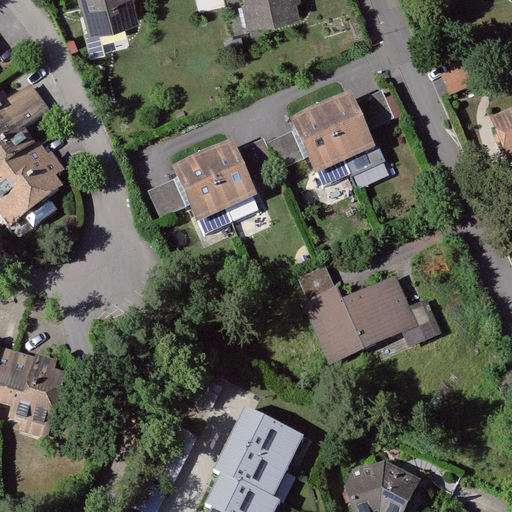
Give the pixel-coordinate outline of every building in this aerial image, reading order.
[(80,0),(89,35),(140,22),(134,0),(80,0)] [(303,18),(298,0),(244,0),(251,29),(303,18)] [(242,36),(225,39),(228,54),(245,51),(242,36)] [(483,87),(470,55),(437,68),(450,100),(483,87)] [(0,131),(40,102),(31,90),(9,105),(4,97),(0,99),(0,131)] [(381,92),(354,105),(366,132),(394,119),(381,92)] [(349,93),(319,107),(343,163),(374,149),(366,132),(354,105),(349,93)] [(0,179),(36,150),(25,134),(50,115),(40,102),(0,131),(0,179)] [(314,177),(343,163),(319,107),(288,121),(293,132),(266,145),(277,167),(279,172),(306,159),(314,177)] [(511,126),(492,134),(511,180),(511,126)] [(277,167),(266,145),(264,140),(234,153),(247,180),(277,167)] [(229,142),(199,155),(225,211),(255,197),(247,180),(234,153),(229,142)] [(40,147),(36,150),(0,179),(0,216),(11,231),(65,193),(58,183),(65,173),(54,158),(50,161),(40,147)] [(194,225),(225,211),(199,155),(169,170),(174,181),(148,193),(160,220),(187,208),(194,225)] [(442,335),(427,301),(409,309),(395,277),(340,302),(325,267),(297,280),(307,302),(301,305),(329,367),(402,335),(408,350),(442,335)] [(0,402),(16,352),(0,347),(0,345),(0,344),(0,402)] [(34,358),(16,352),(0,402),(0,405),(12,409),(9,418),(22,422),(19,432),(47,439),(66,374),(55,370),(58,361),(35,354),(34,358)] [(226,365),(212,358),(204,373),(218,380),(226,365)] [(223,391),(200,379),(188,401),(211,413),(223,391)] [(245,412),(230,442),(289,471),(303,441),(245,412)] [(198,439),(175,427),(164,449),(187,461),(198,439)] [(230,442),(214,474),(220,477),(274,502),(289,471),(230,442)] [(187,463),(164,451),(152,473),(175,485),(187,463)] [(404,511),(419,483),(383,464),(352,475),(343,491),(350,511),(404,511)] [(220,477),(205,508),(211,511),(213,511),(277,511),(280,505),(274,502),(220,477)] [(158,511),(168,494),(146,483),(132,510),(134,511),(158,511)]
